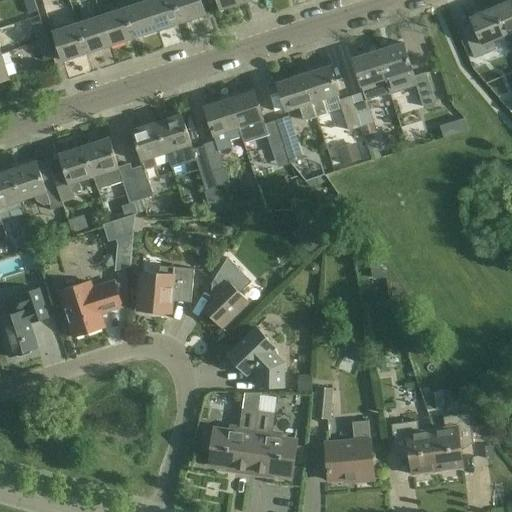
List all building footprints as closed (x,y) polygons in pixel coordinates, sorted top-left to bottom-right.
[(38,12),(33,0),(24,0),(30,15),(38,12)] [(174,0),(150,0),(148,1),(158,31),(182,23),(174,0)] [(174,0),(182,23),(206,15),(201,0),(174,0)] [(245,3),(244,0),(217,0),(221,11),(245,3)] [(511,0),(494,9),(506,35),(511,32),(511,0)] [(158,31),(148,1),(125,8),(135,38),(158,31)] [(125,8),(101,16),(111,46),(135,38),(125,8)] [(506,35),(494,9),(470,18),(474,26),(462,31),(474,59),(496,50),(492,41),(506,35)] [(101,16),(78,24),(88,54),(111,46),(101,16)] [(33,23),(39,42),(47,40),(41,21),(33,23)] [(88,54),(78,24),(53,32),(63,62),(88,54)] [(53,59),(47,40),(39,42),(45,61),(53,59)] [(404,43),(378,52),(391,95),(416,87),(423,108),(436,104),(427,73),(414,77),(412,71),(404,43)] [(7,50),(12,65),(32,59),(27,44),(7,50)] [(353,59),(362,87),(363,93),(352,97),(362,128),(374,124),(367,103),(391,95),(378,52),(353,59)] [(0,82),(9,79),(1,55),(0,55),(0,82)] [(331,67),(305,75),(318,117),(328,114),(342,109),(349,132),(362,128),(352,97),(340,101),(338,95),(340,94),(331,67)] [(305,122),(318,117),(305,75),(278,84),(287,112),(300,107),(305,122)] [(254,91),(230,99),(242,138),(243,141),(267,133),(273,151),(285,147),(276,121),(264,124),(263,121),(254,91)] [(204,145),(205,147),(218,187),(229,183),(219,152),(232,148),(230,141),(242,138),(230,99),(204,107),(216,142),(204,145)] [(461,115),(453,106),(444,114),(452,123),(461,115)] [(157,123),(167,154),(193,146),(183,115),(157,123)] [(290,162),(302,158),(289,116),(276,121),(285,147),(290,162)] [(442,129),(445,138),(468,130),(464,118),(457,120),(458,124),(442,129)] [(144,166),(132,170),(143,201),(154,197),(145,170),(157,166),(154,158),(167,154),(157,123),(132,131),(144,166)] [(374,124),(362,128),(366,142),(376,139),(374,131),(376,131),(374,124)] [(109,139),(83,147),(94,178),(97,188),(123,180),(130,205),(143,201),(132,170),(130,162),(118,166),(109,139)] [(378,140),(369,143),(373,156),(382,153),(378,140)] [(355,145),(341,150),(346,167),(361,162),(355,145)] [(65,170),(53,174),(62,202),(74,198),(72,193),(81,190),(78,183),(82,182),(94,178),(83,147),(60,154),(65,170)] [(206,191),(218,187),(205,147),(193,151),(206,191)] [(48,159),(12,171),(22,201),(35,197),(37,202),(45,207),(50,205),(52,212),(64,208),(62,202),(53,174),(48,159)] [(0,208),(22,201),(12,171),(0,174),(0,208)] [(313,179),(306,182),(311,188),(317,184),(318,183),(315,179),(313,179)] [(206,191),(204,191),(212,214),(225,210),(217,187),(206,191)] [(312,217),(294,235),(311,253),(322,242),(322,217),(312,217)] [(0,218),(0,256),(0,258),(19,252),(15,242),(8,244),(0,218)] [(126,220),(114,224),(119,241),(132,237),(126,220)] [(99,252),(108,237),(98,232),(89,247),(99,252)] [(42,234),(34,237),(37,246),(45,244),(42,234)] [(216,299),(205,310),(222,328),(249,301),(241,293),(252,281),(228,257),(214,280),(222,288),(214,297),(216,299)] [(311,265),(308,269),(309,273),(312,276),(317,276),(320,272),(320,267),(316,264),(311,265)] [(142,272),(139,310),(155,311),(156,314),(164,315),(167,312),(171,313),(172,301),(191,302),(194,269),(161,266),(160,274),(142,272)] [(59,292),(74,337),(105,327),(100,313),(122,306),(114,281),(93,288),(90,282),(59,292)] [(0,317),(0,325),(10,357),(17,355),(20,357),(31,353),(32,350),(39,348),(31,323),(49,318),(39,288),(21,294),(10,297),(15,313),(0,317)] [(257,327),(228,355),(233,360),(233,363),(234,366),(236,368),(239,369),(242,369),(247,374),(252,369),(257,373),(256,386),(284,387),(284,363),(278,356),(278,354),(278,352),(277,349),(275,347),(276,347),(257,327)] [(426,339),(413,347),(419,356),(431,348),(426,339)] [(356,364),(363,361),(366,354),(363,346),(356,344),(348,346),(346,354),(349,361),(356,364)] [(431,376),(442,368),(431,352),(419,360),(431,376)] [(310,390),(311,375),(301,375),(300,390),(310,390)] [(333,389),(317,387),(314,417),(330,419),(333,389)] [(391,388),(389,404),(406,407),(408,390),(391,388)] [(251,406),(260,408),(261,397),(252,396),(251,406)] [(236,470),(250,472),(259,411),(242,409),(240,428),(231,427),(231,431),(214,428),(209,464),(237,468),(236,470)] [(276,414),(259,411),(250,472),(264,474),(264,472),(292,476),(297,440),(281,438),(282,434),(273,433),(276,414)] [(445,428),(432,429),(438,471),(463,468),(460,446),(474,444),(470,413),(444,417),(445,428)] [(371,439),(369,421),(353,422),(354,441),(326,443),(329,481),(356,478),(356,481),(374,480),(371,439)] [(413,475),(438,471),(432,429),(419,431),(418,421),(392,424),(396,455),(410,453),(413,475)]
